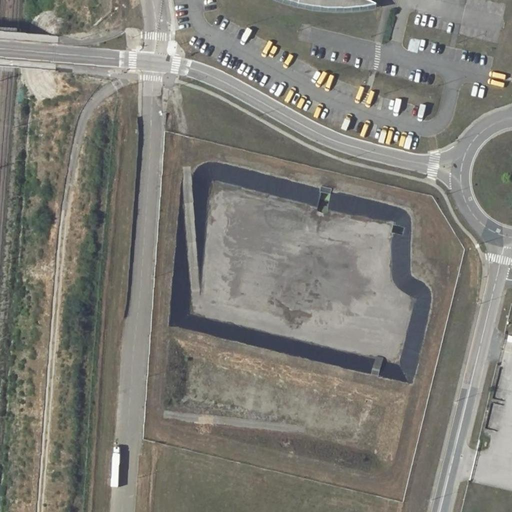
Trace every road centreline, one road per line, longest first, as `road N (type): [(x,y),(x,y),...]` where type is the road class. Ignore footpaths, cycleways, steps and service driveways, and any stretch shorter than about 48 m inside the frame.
road 1 (unclassified): [(121,511),(152,60)]
road 2 (unclassified): [(152,60),(206,73),(349,145),(460,170)]
road 3 (residential): [(439,511),(505,235)]
road 4 (unclassified): [(0,49),(152,60)]
